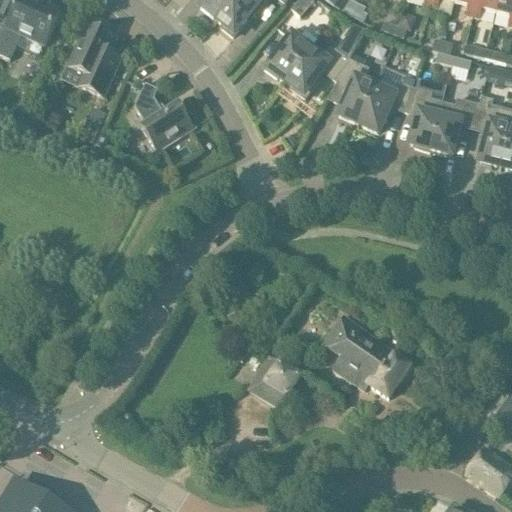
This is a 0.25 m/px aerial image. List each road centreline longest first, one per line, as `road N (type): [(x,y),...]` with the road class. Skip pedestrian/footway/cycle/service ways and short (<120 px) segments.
road 1 (tertiary): [(70,421),(118,376),(195,256),(265,208)]
road 2 (residential): [(265,208),(243,143),(206,79),(122,0)]
road 3 (tertiary): [(265,208),(346,197),(511,237)]
road 4 (residential): [(492,511),(436,483),(396,479),(276,511)]
road 5 (unclassified): [(195,511),(86,445),(70,421)]
